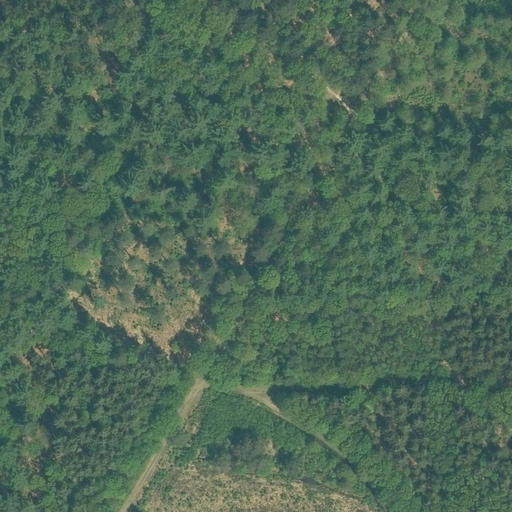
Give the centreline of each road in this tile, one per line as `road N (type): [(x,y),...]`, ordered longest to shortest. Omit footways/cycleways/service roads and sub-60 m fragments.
road 1 (track): [(327,445),(266,405),(201,381),(126,511)]
road 2 (track): [(348,133),(201,381)]
road 3 (track): [(511,392),(224,387)]
road 4 (track): [(359,112),(180,0)]
road 5 (track): [(425,0),(359,112)]
